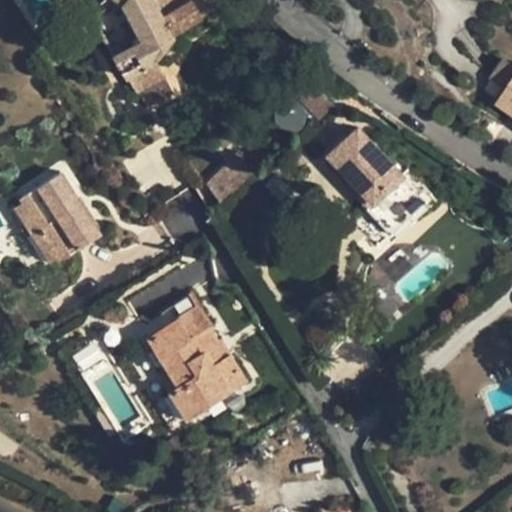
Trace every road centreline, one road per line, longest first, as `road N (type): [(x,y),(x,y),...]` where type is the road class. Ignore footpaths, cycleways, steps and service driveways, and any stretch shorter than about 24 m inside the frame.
road 1 (unknown): [(351,445),(310,412),(252,304),(215,264),(204,237),(183,222)]
road 2 (residential): [(511,180),(387,89),(295,0)]
